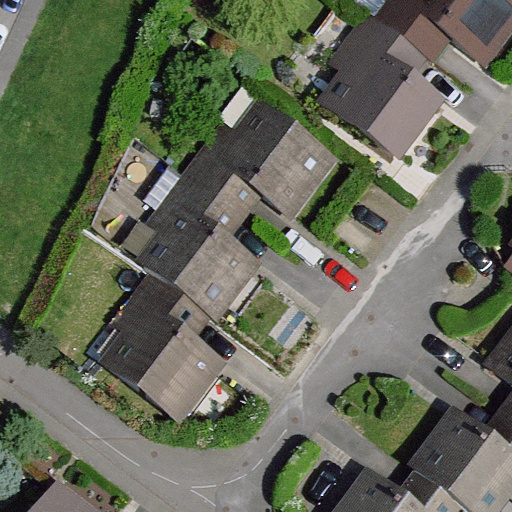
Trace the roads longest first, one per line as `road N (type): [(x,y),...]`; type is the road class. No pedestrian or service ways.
road 1 (residential): [(511,124),(217,509)]
road 2 (residential): [(0,350),(217,509)]
